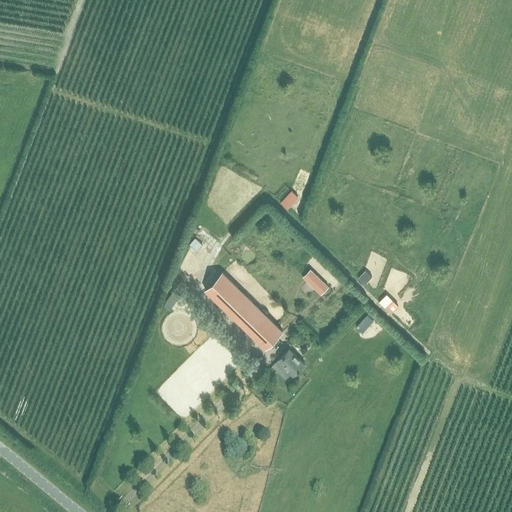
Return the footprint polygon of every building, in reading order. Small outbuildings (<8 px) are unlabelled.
[(292,190),(281,202),(287,207),(292,202),(298,196),(292,190)] [(210,232),(217,239),(221,235),(214,228),(210,232)] [(202,244),(195,237),(189,244),(196,250),(202,244)] [(329,286),(310,268),(303,276),(322,294),(329,286)] [(373,276),(366,269),(358,277),(365,284),(373,276)] [(265,348),(282,330),(223,271),(206,289),(265,348)] [(168,297),(175,302),(180,295),(173,290),(168,297)] [(379,301),(391,313),(399,305),(387,293),(379,301)] [(363,331),(373,320),(368,314),(357,326),(363,331)] [(332,336),(320,349),(324,354),(337,341),(332,336)] [(294,375),(306,363),(290,347),(278,359),(294,375)] [(314,355),(306,365),(312,369),(320,359),(314,355)]
